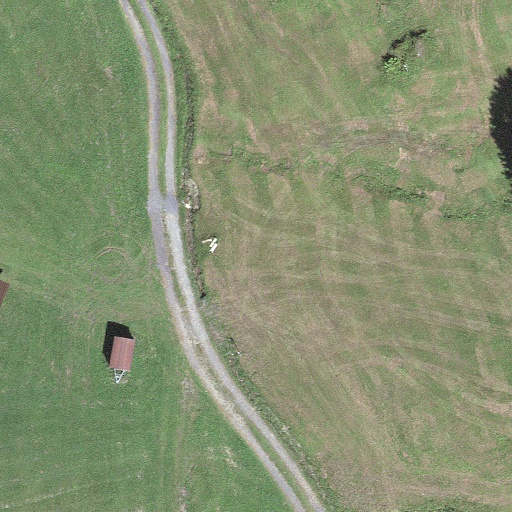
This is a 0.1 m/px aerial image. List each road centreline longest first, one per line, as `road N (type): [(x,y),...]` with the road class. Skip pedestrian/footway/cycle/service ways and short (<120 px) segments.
road 1 (track): [(132,0),(159,69),(163,206),(181,298),(206,358),(310,511)]
road 2 (track): [(171,511),(192,325)]
